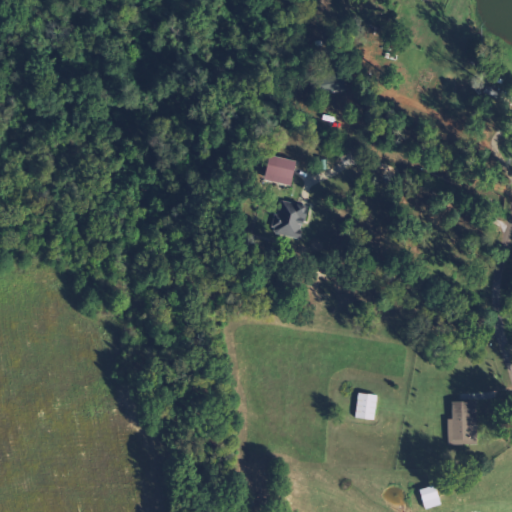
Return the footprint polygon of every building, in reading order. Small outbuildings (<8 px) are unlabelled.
[(316,84),(319,96),(344,91),(342,79),(316,84)] [(293,187),(299,163),(274,155),(267,180),(293,187)] [(309,207),(283,201),(275,233),(301,240),(309,207)] [(357,419),(376,420),(379,396),(360,394),(357,419)] [(449,420),(450,446),(478,445),(478,402),(454,403),(454,420),(449,420)] [(422,491),(427,510),(443,506),(438,486),(422,491)]
